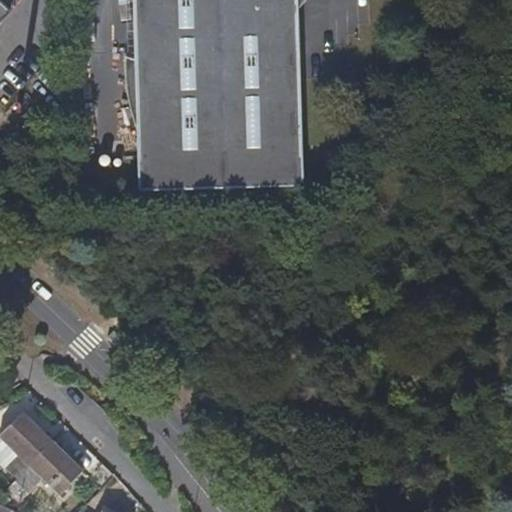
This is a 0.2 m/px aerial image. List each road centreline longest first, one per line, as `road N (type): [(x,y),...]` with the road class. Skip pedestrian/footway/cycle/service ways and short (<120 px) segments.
road 1 (secondary): [(0,261),(177,436),(237,511)]
road 2 (residential): [(30,362),(160,511)]
road 3 (unknown): [(100,0),(100,133)]
